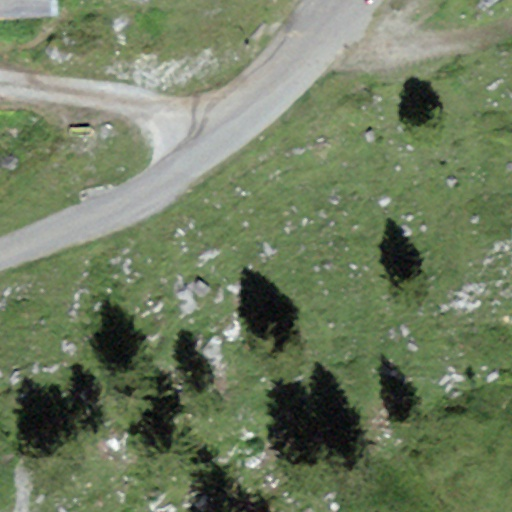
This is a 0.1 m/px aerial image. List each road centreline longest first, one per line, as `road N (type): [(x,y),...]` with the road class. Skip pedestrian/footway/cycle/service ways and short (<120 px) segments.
road 1 (unclassified): [(350,0),(201,154),(96,215),(0,251)]
road 2 (track): [(201,154),(175,118),(153,106),(0,83)]
